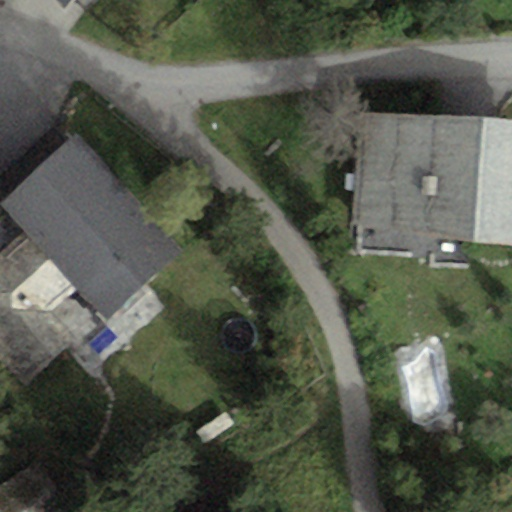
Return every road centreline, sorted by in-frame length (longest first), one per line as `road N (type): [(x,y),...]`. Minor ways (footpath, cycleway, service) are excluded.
road 1 (residential): [(511,59),(154,83),(0,27)]
road 2 (track): [(372,511),(343,350),(291,253),(154,83)]
